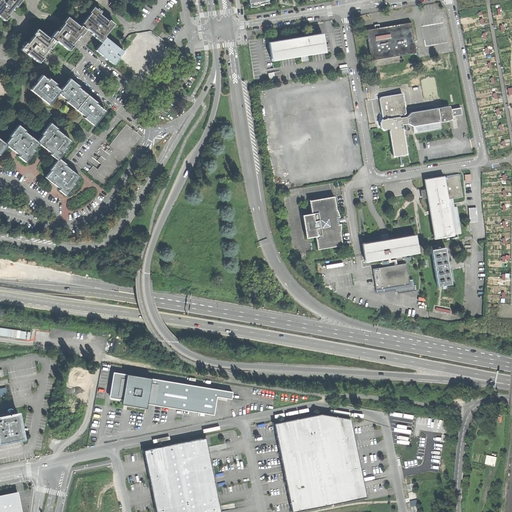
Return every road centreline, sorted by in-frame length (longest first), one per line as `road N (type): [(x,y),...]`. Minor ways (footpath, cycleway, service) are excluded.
road 1 (trunk): [(215,46),(209,123),(148,259),(148,301),(167,336),(207,363),(511,387)]
road 2 (unclassified): [(344,8),(371,173),(379,179),(480,160),(448,0)]
road 3 (trunk): [(499,362),(111,292)]
road 4 (trunk): [(124,311),(511,380)]
road 5 (trunk): [(499,362),(361,326),(308,303),(268,247),(250,175)]
road 6 (tertiary): [(188,117),(125,222),(103,241),(67,248),(0,239)]
road 7 (unclassified): [(404,511),(383,417),(312,404),(243,419)]
road 8 (residential): [(153,116),(89,56),(76,72),(149,131)]
road 9 (residential): [(0,209),(53,226),(77,221),(112,198),(149,131)]
road 10 (track): [(244,382),(98,358)]
road 11 (tertiary): [(250,175),(227,31)]
road 12 (unclassified): [(511,400),(489,400),(468,414),(456,511)]
road 13 (unclassified): [(243,419),(113,446)]
road 14 (trunk): [(0,291),(124,311)]
road 15 (trunk): [(0,296),(124,311)]
